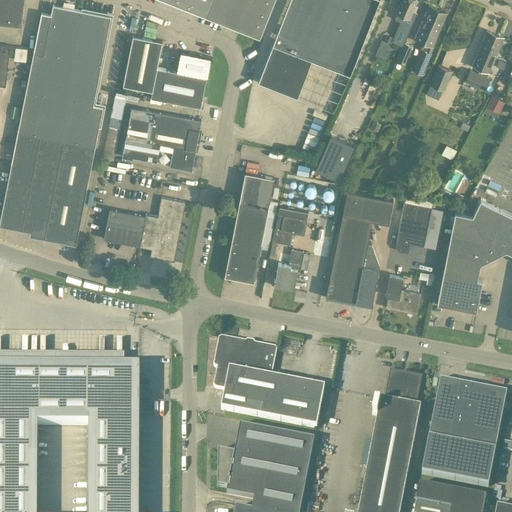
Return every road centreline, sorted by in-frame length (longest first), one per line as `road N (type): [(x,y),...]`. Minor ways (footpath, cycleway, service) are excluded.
road 1 (unclassified): [(192,301),(233,53),(120,0)]
road 2 (unclassified): [(511,363),(192,301)]
road 3 (unclassified): [(189,511),(192,301)]
road 4 (unclassified): [(192,301),(0,252)]
